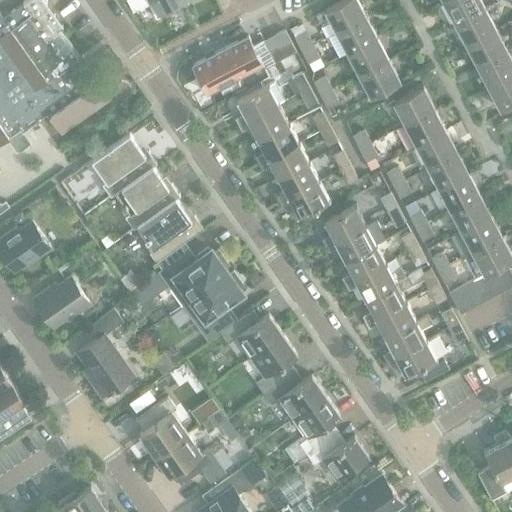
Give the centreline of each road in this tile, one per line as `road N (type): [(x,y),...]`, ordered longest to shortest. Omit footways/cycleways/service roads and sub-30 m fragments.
road 1 (residential): [(407,447),(97,0)]
road 2 (residential): [(89,425),(0,299)]
road 3 (residential): [(407,447),(511,376)]
